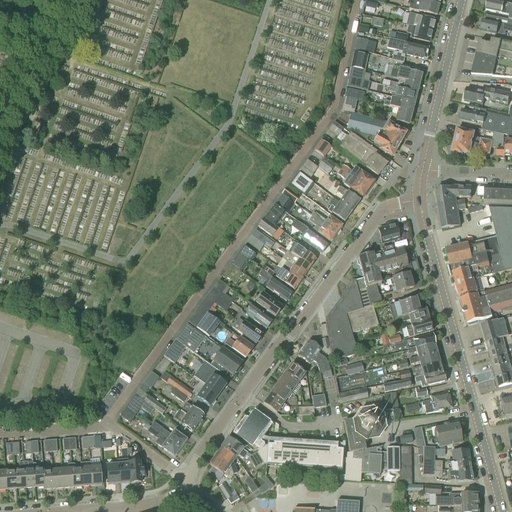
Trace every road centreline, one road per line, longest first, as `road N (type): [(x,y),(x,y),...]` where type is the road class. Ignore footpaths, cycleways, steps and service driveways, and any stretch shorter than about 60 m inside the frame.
road 1 (tertiary): [(503,511),(420,199)]
road 2 (unclassified): [(243,394),(383,207),(420,199)]
road 3 (tertiary): [(423,169),(462,0)]
road 4 (unclassified): [(62,511),(154,502),(182,484)]
